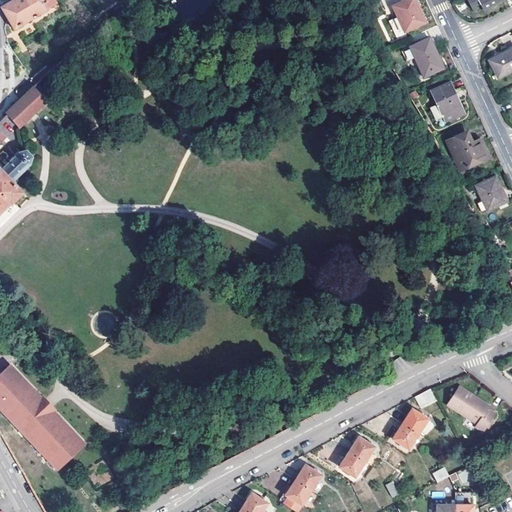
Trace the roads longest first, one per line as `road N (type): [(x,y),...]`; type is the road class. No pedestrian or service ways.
road 1 (tertiary): [(471,347),(158,511)]
road 2 (residential): [(509,155),(458,44)]
